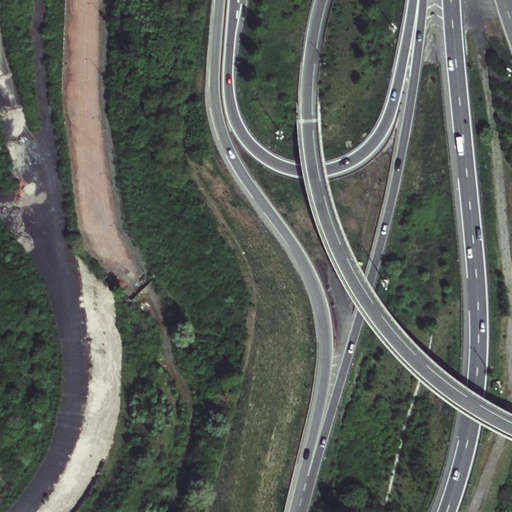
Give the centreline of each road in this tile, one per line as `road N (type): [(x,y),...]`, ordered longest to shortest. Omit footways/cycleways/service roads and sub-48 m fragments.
road 1 (trunk): [(220,0),(214,100),(222,136),(297,249),(325,314),(324,389),(294,511)]
road 2 (track): [(92,0),(86,96),(105,233),(164,321),(171,369),(192,415),(171,511)]
road 3 (trunk): [(419,0),(409,115),(385,229),(301,511)]
road 4 (trunk): [(451,0),(478,358),(446,511)]
road 5 (trunk): [(511,433),(451,398),(392,345),(331,247),(306,136),(321,0)]
road 6 (trunk): [(415,0),(387,123),(364,153),(310,172),(269,160),(237,125),(228,78),(234,0)]
road 7 (track): [(478,32),(511,295)]
